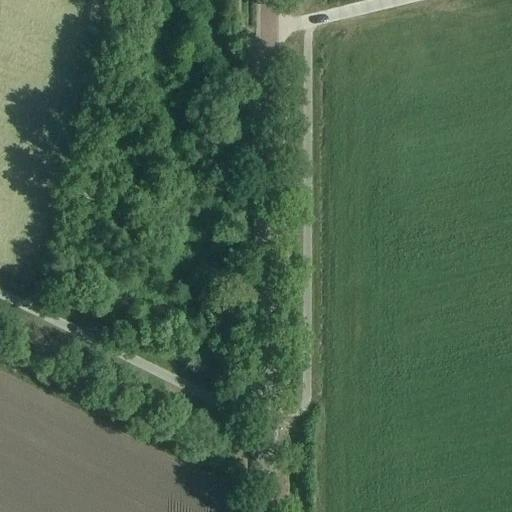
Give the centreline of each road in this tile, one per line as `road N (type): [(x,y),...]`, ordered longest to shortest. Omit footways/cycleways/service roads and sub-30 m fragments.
road 1 (tertiary): [(269,34),(267,511)]
road 2 (unclassified): [(269,34),(396,0)]
